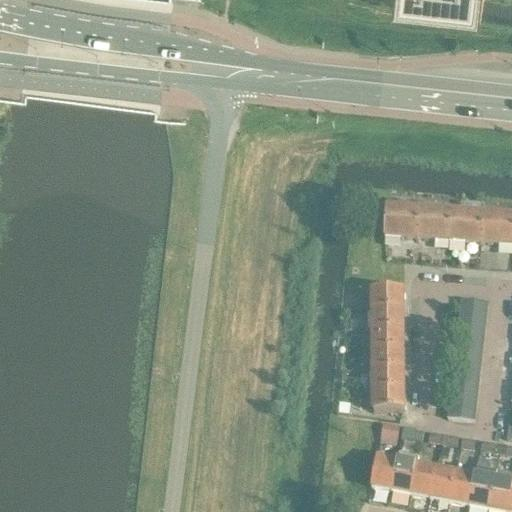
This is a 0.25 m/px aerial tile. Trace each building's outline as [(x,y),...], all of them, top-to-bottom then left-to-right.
[(385,240),(417,242),(419,215),(387,213),(385,240)] [(417,242),(449,244),(451,217),(419,215),(417,242)] [(449,244),(481,246),(483,219),(451,217),(449,244)] [(481,246),(511,248),(511,221),(483,219),(481,246)] [(373,294),(373,315),(403,315),(403,294),(373,294)] [(462,304),(460,316),(487,319),(488,307),(462,304)] [(373,315),(373,335),(403,335),(403,315),(373,315)] [(460,316),(459,328),(485,331),(487,319),(460,316)] [(459,328),(457,340),(484,343),(485,331),(459,328)] [(373,335),(373,355),(403,355),(403,335),(373,335)] [(457,340),(456,352),(483,355),(484,343),(457,340)] [(456,352),(455,363),(481,367),(483,355),(456,352)] [(373,355),(373,375),(403,375),(403,355),(373,355)] [(455,363),(453,375),(480,378),(481,367),(455,363)] [(373,375),(374,396),(404,396),(403,375),(373,375)] [(453,375),(452,387),(479,390),(480,378),(453,375)] [(452,387),(450,399),(477,402),(479,390),(452,387)] [(404,396),(374,396),(374,416),(404,415),(404,396)] [(450,399),(449,410),(476,413),(477,402),(450,399)] [(476,413),(449,410),(448,422),(474,426),(476,413)] [(384,429),(381,445),(397,448),(400,432),(384,429)] [(402,443),(422,446),(423,436),(404,433),(402,443)] [(429,445),(441,447),(442,439),(431,437),(429,445)] [(442,447),(457,450),(458,442),(443,439),(442,447)] [(462,450),(473,452),(475,445),(463,443),(462,450)] [(481,454),(501,457),(503,449),(483,446),(481,454)] [(501,457),(511,459),(511,450),(503,449),(501,457)] [(392,495),(411,499),(417,470),(419,460),(400,456),(399,461),(392,495)] [(372,491),(392,495),(399,461),(389,459),(388,465),(377,463),(372,491)] [(411,499),(431,503),(438,468),(428,466),(427,472),(417,470),(411,499)] [(431,503),(450,506),(456,478),(446,476),(447,469),(438,468),(431,503)] [(469,510),(478,511),(489,511),(495,485),(497,476),(477,472),(476,476),(475,482),(469,510)] [(450,506),(469,510),(475,482),(476,476),(466,474),(465,480),(456,478),(450,506)] [(489,511),(509,511),(511,499),(511,476),(497,474),(497,476),(495,485),(489,511)]
